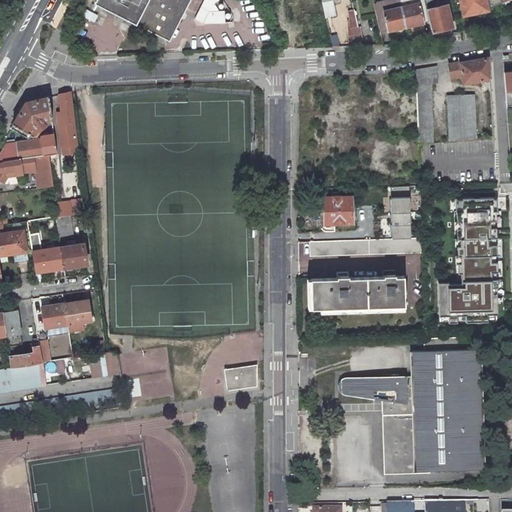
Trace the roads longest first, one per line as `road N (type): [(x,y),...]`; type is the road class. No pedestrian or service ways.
road 1 (residential): [(276,64),(280,494)]
road 2 (residential): [(276,64),(86,74),(13,49)]
road 3 (residential): [(511,37),(395,57),(276,64)]
road 4 (residential): [(511,492),(280,494)]
